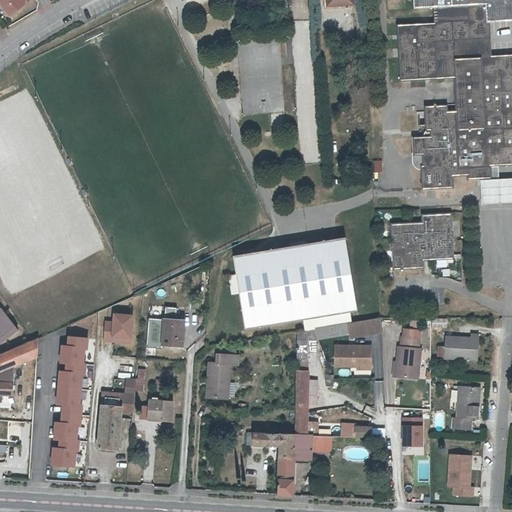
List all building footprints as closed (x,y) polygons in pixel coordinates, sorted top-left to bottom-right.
[(0,0),(0,4),(8,16),(23,6),(24,0),(0,0)] [(511,0),(413,0),(414,7),(469,4),(470,20),(397,23),(400,79),(454,76),(456,108),(448,108),(448,102),(425,103),(426,129),(430,129),(430,134),(412,135),(413,153),(422,153),(422,163),(420,163),(422,188),(454,186),(453,174),(467,174),(467,178),(492,177),(491,164),(511,163),(511,52),(491,53),(489,22),(511,20),(511,0)] [(373,159),(373,171),(381,172),(381,160),(373,159)] [(511,177),(482,179),(483,202),(511,200),(511,177)] [(421,220),(390,222),(393,268),(424,267),(424,259),(454,257),(451,211),(421,213),(421,220)] [(327,327),(349,324),(351,323),(353,323),(351,311),(357,310),(345,237),(236,256),(239,274),(231,275),(233,292),(241,291),(247,328),(325,316),(327,327)] [(0,338),(15,328),(0,306),(0,338)] [(103,319),(102,341),(130,343),(133,312),(111,311),(110,320),(103,319)] [(431,317),(430,327),(446,327),(447,318),(431,317)] [(166,319),(164,343),(184,344),(186,321),(166,319)] [(327,327),(317,329),(318,339),(349,333),(350,337),(380,332),(380,319),(353,323),(351,323),(349,324),(327,327)] [(410,327),(418,327),(418,319),(409,319),(410,327)] [(308,330),(308,341),(318,341),(318,339),(317,329),(308,330)] [(298,332),(296,404),(296,413),(308,412),(308,404),(317,404),(317,383),(317,373),(307,373),(307,370),(308,348),(308,341),(308,330),(298,332)] [(397,378),(420,380),(422,351),(420,350),(421,331),(405,330),(405,339),(402,339),(401,349),(399,349),(397,378)] [(52,418),(49,464),(77,466),(86,335),(65,334),(65,343),(58,342),(54,403),(59,404),(58,419),(52,418)] [(446,345),(445,356),(445,358),(478,360),(480,334),(471,334),(471,337),(446,336),(446,345)] [(15,368),(38,360),(40,339),(0,355),(0,401),(0,402),(2,400),(3,395),(13,395),(15,368)] [(445,356),(446,345),(439,344),(437,356),(445,356)] [(334,368),(350,368),(350,365),(356,365),(356,370),(370,370),(370,347),(334,348),(334,368)] [(210,363),(208,399),(228,400),(230,365),(210,363)] [(100,448),(119,450),(123,411),(134,412),(137,381),(129,380),(127,395),(104,393),(100,448)] [(476,401),(477,387),(459,386),(457,416),(453,416),(452,427),(471,429),(472,418),(479,419),(480,401),(479,401),(476,401)] [(162,419),(162,421),(171,421),(173,399),(163,398),(162,400),(148,398),(146,417),(162,419)] [(296,413),(296,433),(295,436),(307,437),(308,427),(308,424),(308,412),(296,413)] [(410,445),(411,454),(423,453),(421,415),(399,416),(400,446),(410,445)] [(317,424),(308,424),(308,427),(307,437),(311,437),(317,437),(317,424)] [(343,425),(342,438),(355,438),(356,429),(356,426),(343,425)] [(266,432),(256,431),(256,445),(281,446),(281,457),(295,457),(295,436),(296,433),(279,432),(279,428),(266,426),(266,432)] [(356,429),(355,438),(372,439),(372,429),(356,429)] [(256,445),(256,431),(244,431),(244,444),(256,445)] [(311,437),(307,437),(295,436),(295,457),(295,464),(310,464),(311,452),(311,437)] [(317,437),(311,437),(311,452),(331,452),(331,437),(317,437)] [(470,487),(471,469),(468,469),(468,456),(451,454),(449,487),(457,487),(457,496),(472,497),(474,487),(470,487)] [(281,457),(279,494),(294,495),(295,464),(295,457),(281,457)]
